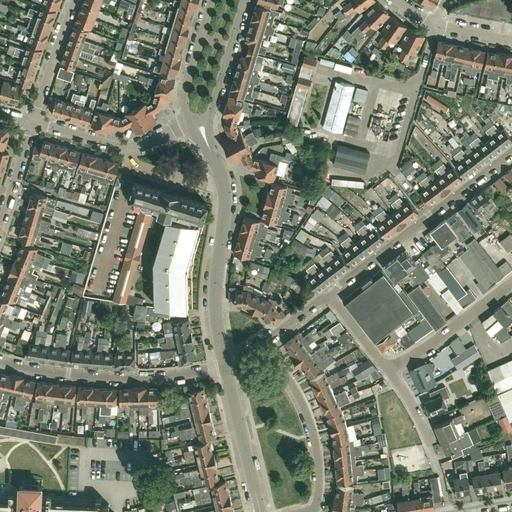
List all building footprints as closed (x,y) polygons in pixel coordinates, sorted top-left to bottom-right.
[(34,0),(57,9),(60,0),(34,0)] [(83,0),(83,4),(98,10),(102,0),(100,0),(83,0)] [(127,12),(132,14),(135,4),(124,0),(120,0),(118,7),(128,11),(127,12)] [(174,0),(173,4),(178,6),(179,6),(194,10),(194,9),(196,9),(198,0),(181,0),(181,1),(177,0),(174,0)] [(280,0),(257,0),(256,2),(277,8),(278,4),(280,3),(282,4),(283,1),(280,0)] [(335,4),(339,10),(344,6),(340,0),(335,4)] [(345,11),(359,0),(351,0),(352,0),(343,7),(345,11)] [(360,11),(374,0),(359,0),(345,11),(348,14),(356,7),(360,11)] [(383,8),(377,1),(363,15),(367,19),(359,27),(359,26),(352,33),(355,36),(383,8)] [(94,19),(98,10),(83,4),(79,13),(94,19)] [(278,16),(280,12),(256,4),(253,14),(273,20),(275,15),(276,15),(278,16)] [(53,19),(56,11),(41,6),(40,11),(30,7),(29,11),(53,19)] [(170,10),(168,14),(191,21),(194,10),(179,6),(178,6),(177,12),(170,10)] [(358,40),(362,36),(365,33),(365,32),(366,31),(370,35),(390,14),(383,8),(355,36),(354,37),(358,40)] [(37,18),(35,24),(50,29),(53,19),(29,11),(27,15),(37,18)] [(79,13),(75,23),(91,29),(94,19),(79,13)] [(188,32),(190,24),(191,21),(168,14),(167,20),(173,22),(172,28),(188,32)] [(273,20),(253,14),(250,24),(274,31),(275,27),(271,26),(273,20)] [(377,44),(381,46),(399,21),(391,16),(380,32),(384,35),(377,44)] [(50,29),(35,24),(28,21),(26,26),(19,24),(17,27),(22,29),(46,38),(50,29)] [(399,21),(381,46),(384,49),(391,39),(395,42),(406,26),(399,21)] [(250,24),(247,34),(262,38),(267,40),(269,35),(270,34),(273,35),(274,31),(250,24)] [(74,26),(71,35),(84,39),(87,30),(74,26)] [(162,37),(184,44),(185,40),(188,32),(172,28),(170,34),(163,32),(162,37)] [(399,57),(402,59),(416,31),(408,28),(400,45),(404,47),(399,57)] [(28,42),(41,46),(43,47),(46,38),(22,29),(21,33),(30,36),(28,42)] [(416,53),(425,36),(416,31),(402,59),(406,61),(411,51),(416,53)] [(267,47),(259,45),(262,38),(247,34),(245,39),(247,41),(250,42),(247,50),(257,53),(257,52),(264,54),(267,47)] [(67,44),(94,54),(95,49),(89,46),(90,42),(84,40),(84,39),(71,35),(67,44)] [(181,55),(184,44),(162,37),(160,42),(167,44),(165,50),(181,55)] [(297,38),(294,48),(300,49),(303,40),(297,38)] [(307,41),(304,50),(306,51),(311,52),(317,44),(307,41)] [(448,43),(438,41),(434,56),(432,65),(437,67),(438,62),(443,63),(448,43)] [(451,70),(453,60),(457,45),(448,43),(443,63),(447,64),(446,69),(451,70)] [(94,54),(67,44),(64,54),(77,59),(78,55),(92,60),(94,54)] [(8,48),(15,50),(39,58),(42,49),(27,45),(26,50),(10,45),(8,48)] [(453,60),(451,70),(456,70),(457,66),(461,67),(466,47),(457,45),(453,60)] [(470,74),(472,64),(475,49),(466,47),(461,67),(465,68),(464,73),(470,74)] [(163,61),(179,66),(182,56),(181,56),(181,55),(165,50),(160,48),(158,53),(165,55),(163,61)] [(298,59),(300,49),(294,48),(292,57),(298,59)] [(334,48),(330,53),(337,58),(340,53),(334,48)] [(472,64),(470,74),(474,75),(475,71),(480,71),(481,66),(485,51),(475,49),(472,64)] [(39,58),(15,50),(13,54),(23,58),(21,63),(36,68),(39,58)] [(257,54),(257,53),(247,50),(245,58),(242,57),(240,58),(238,64),(252,68),(255,61),(262,63),(264,56),(257,54)] [(493,78),(497,52),(496,53),(487,52),(485,67),(484,67),(483,72),(488,73),(487,77),(493,78)] [(498,75),(503,76),(507,53),(497,52),(493,78),(497,79),(498,75)] [(511,82),(511,77),(511,54),(507,53),(503,76),(506,76),(506,82),(511,83),(511,81),(511,82)] [(61,64),(74,68),(77,59),(64,54),(61,64)] [(304,56),(302,65),(312,68),(314,68),(316,60),(314,59),(314,56),(307,54),(307,57),(304,56)] [(176,75),(179,66),(163,61),(161,67),(155,65),(153,70),(174,77),(175,75),(176,75)] [(336,62),(335,66),(334,68),(350,73),(351,70),(352,67),(336,62)] [(10,65),(9,68),(33,77),(36,68),(21,63),(20,68),(10,65)] [(294,66),(283,63),(281,69),(292,73),(294,66)] [(405,65),(400,63),(398,68),(399,69),(397,75),(405,78),(410,75),(412,70),(404,66),(405,65)] [(238,64),(235,74),(259,81),(260,77),(256,76),(258,70),(252,68),(238,64)] [(299,76),(309,79),(312,68),(302,65),(299,76)] [(71,81),(73,76),(74,71),(60,66),(57,76),(71,81)] [(371,78),(371,75),(372,72),(353,67),(352,70),(351,73),(371,78)] [(33,77),(9,68),(7,72),(17,76),(15,81),(30,86),(33,77)] [(77,72),(74,82),(80,84),(83,74),(77,72)] [(127,80),(128,79),(122,74),(117,73),(121,80),(126,81),(127,80)] [(147,83),(148,83),(157,85),(156,85),(172,90),(175,80),(155,74),(153,78),(149,77),(147,83)] [(259,81),(235,74),(232,83),(252,89),(254,83),(258,84),(259,81)] [(299,76),(296,84),(307,87),(309,88),(311,79),(309,79),(299,76)] [(3,80),(2,85),(0,84),(0,88),(20,94),(22,86),(3,80)] [(335,81),(333,88),(323,127),(341,133),(354,86),(335,81)] [(252,89),(232,83),(229,93),(253,100),(254,97),(250,96),(252,89)] [(296,125),(307,87),(296,84),(285,123),(296,125)] [(169,99),(172,90),(156,85),(157,85),(152,99),(151,101),(161,106),(162,105),(165,98),(169,99)] [(355,100),(366,103),(370,90),(359,86),(355,100)] [(0,98),(17,103),(20,94),(0,88),(0,98)] [(65,101),(61,116),(70,119),(77,94),(73,93),(70,103),(65,101)] [(79,122),(83,107),(85,101),(80,100),(81,95),(77,94),(70,119),(79,122)] [(247,106),(249,102),(228,96),(225,106),(240,111),(241,110),(250,113),(251,108),(247,106)] [(51,113),(61,116),(65,101),(49,97),(46,107),(53,109),(51,113)] [(135,97),(131,99),(146,126),(156,121),(152,113),(159,110),(161,106),(151,101),(147,104),(146,102),(140,106),(135,97)] [(83,107),(79,122),(88,124),(95,100),(91,99),(89,108),(83,107)] [(122,118),(121,118),(121,128),(124,128),(131,124),(135,132),(146,126),(131,99),(129,100),(134,109),(125,114),(126,115),(122,118)] [(91,125),(101,128),(106,113),(105,113),(108,104),(103,102),(102,106),(97,105),(91,125)] [(236,124),(240,111),(225,106),(223,115),(227,116),(225,124),(225,126),(236,125),(236,124)] [(106,113),(101,128),(110,131),(112,126),(119,129),(121,128),(121,118),(120,118),(106,113)] [(491,138),(488,141),(496,152),(505,146),(487,123),(481,115),(476,119),(491,138)] [(377,117),(374,129),(380,131),(383,119),(377,117)] [(511,139),(503,129),(499,132),(491,120),(487,123),(505,146),(511,139)] [(222,141),(227,151),(246,141),(254,137),(251,132),(243,136),(240,131),(239,131),(236,127),(236,125),(225,126),(226,129),(229,136),(222,141)] [(0,137),(6,139),(8,130),(0,127),(0,137)] [(288,132),(281,132),(282,142),(293,140),(288,132)] [(488,158),(496,152),(488,141),(483,144),(474,132),(471,135),(488,158)] [(475,151),(471,153),(480,165),(488,158),(471,135),(466,139),(475,151)] [(254,137),(246,141),(227,151),(233,161),(241,157),(244,164),(247,166),(254,158),(253,157),(250,152),(251,152),(248,146),(250,144),(251,146),(257,142),(255,138),(254,137)] [(48,158),(53,143),(43,140),(42,145),(36,143),(31,159),(40,161),(41,156),(48,158)] [(48,158),(46,163),(51,165),(52,167),(51,169),(55,170),(62,146),(53,143),(48,158)] [(338,144),(333,164),(333,165),(364,173),(370,153),(338,144)] [(471,153),(467,156),(458,145),(454,148),(472,171),(480,165),(471,153)] [(62,146),(55,170),(58,171),(59,168),(61,168),(65,169),(71,148),(62,146)] [(71,148),(65,169),(69,170),(70,172),(70,174),(73,175),(80,151),(71,148)] [(450,151),(459,163),(455,166),(464,177),(472,171),(454,148),(450,151)] [(283,161),(289,163),(292,153),(286,151),(283,161)] [(81,177),(84,179),(92,155),(82,152),(76,172),(81,174),(82,175),(81,177)] [(271,153),(269,162),(264,177),(274,180),(280,160),(275,159),(276,154),(271,153)] [(91,177),(95,178),(101,157),(92,155),(84,179),(88,180),(89,177),(91,177)] [(110,160),(101,157),(95,178),(99,179),(100,181),(99,183),(103,184),(110,160)] [(255,174),(264,177),(269,162),(254,158),(247,166),(249,167),(256,170),(255,174)] [(462,179),(453,168),(447,161),(443,164),(440,159),(436,162),(454,185),(462,179)] [(107,183),(108,182),(113,183),(119,163),(110,160),(103,184),(106,185),(107,183)] [(403,167),(409,175),(417,169),(411,161),(403,167)] [(440,177),(437,180),(446,191),(454,185),(436,162),(431,165),(440,177)] [(424,171),(420,174),(438,197),(446,191),(437,180),(433,183),(424,171)] [(420,193),(429,204),(438,197),(420,174),(415,178),(425,189),(420,193)] [(115,185),(121,187),(124,179),(117,177),(115,185)] [(509,190),(500,177),(493,182),(503,195),(509,190)] [(321,181),(314,192),(323,195),(328,186),(321,181)] [(168,191),(163,190),(133,182),(128,198),(131,199),(135,200),(135,198),(141,199),(141,203),(158,208),(156,213),(157,213),(157,212),(164,214),(171,217),(172,217),(174,212),(190,217),(191,214),(198,216),(198,219),(203,220),(208,204),(179,195),(179,194),(174,193),(168,191)] [(291,192),(292,188),(288,187),(272,182),(270,191),(268,190),(268,191),(294,199),(295,193),(291,192)] [(495,204),(484,190),(477,195),(493,216),(500,210),(495,204)] [(268,191),(265,200),(286,206),(288,202),(292,203),(294,199),(268,191)] [(57,200),(32,192),(29,201),(55,208),(57,200)] [(396,193),(393,196),(392,196),(410,219),(418,213),(409,202),(405,205),(396,193)] [(328,210),(334,203),(325,195),(319,203),(328,210)] [(494,217),(493,216),(477,195),(469,201),(480,216),(483,214),(489,221),(494,217)] [(397,211),(394,214),(402,225),(410,219),(392,196),(388,200),(397,211)] [(265,200),(263,209),(288,216),(290,211),(285,210),(286,206),(265,200)] [(55,208),(29,201),(27,211),(42,215),(43,212),(53,215),(67,220),(69,213),(55,209),(55,208)] [(466,204),(457,210),(464,219),(475,232),(483,226),(466,204)] [(380,206),(376,208),(394,232),(402,225),(394,214),(389,217),(380,206)] [(394,232),(376,208),(372,212),(381,224),(377,227),(386,238),(394,232)] [(125,258),(113,300),(113,301),(126,303),(128,294),(138,262),(140,255),(151,214),(139,209),(127,251),(126,251),(124,258),(125,258)] [(288,216),(263,209),(262,210),(264,210),(261,219),(281,225),(282,220),(287,221),(288,216)] [(42,215),(27,211),(24,219),(49,227),(51,222),(40,219),(42,215)] [(94,221),(101,223),(104,213),(97,211),(94,221)] [(472,234),(474,232),(468,225),(465,227),(454,212),(445,219),(457,234),(460,238),(462,241),(464,240),(472,234)] [(245,216),(242,225),(266,232),(268,228),(263,226),(264,222),(245,216)] [(313,216),(306,226),(312,231),(319,221),(313,216)] [(24,219),(21,229),(40,235),(42,230),(54,233),(55,229),(49,227),(24,219)] [(422,254),(437,273),(445,266),(438,258),(450,249),(445,243),(457,234),(445,219),(430,231),(439,242),(434,247),(433,246),(422,254)] [(188,308),(187,271),(189,266),(189,260),(199,224),(185,222),(170,220),(169,229),(167,229),(165,243),(163,243),(161,257),(159,256),(157,266),(159,267),(158,281),(160,281),(158,295),(160,295),(159,304),(188,308)] [(375,229),(371,232),(361,220),(357,223),(375,246),(383,240),(375,229)] [(353,226),(362,238),(359,241),(367,252),(375,246),(357,223),(353,226)] [(242,225),(239,234),(259,240),(260,236),(265,237),(266,232),(242,225)] [(94,232),(79,227),(77,233),(93,238),(94,232)] [(290,236),(292,231),(281,227),(279,231),(290,236)] [(303,228),(298,237),(306,242),(312,234),(303,228)] [(39,240),(40,235),(21,229),(19,238),(49,247),(51,243),(39,240)] [(367,252),(359,241),(355,244),(346,232),(342,236),(359,258),(367,252)] [(239,234),(237,244),(261,251),(262,246),(258,245),(259,240),(239,234)] [(475,238),(472,234),(464,240),(467,244),(475,238)] [(511,237),(510,234),(499,242),(507,252),(511,248),(511,237)] [(359,258),(342,236),(337,239),(347,250),(342,254),(351,265),(359,258)] [(478,242),(475,238),(467,244),(469,247),(470,248),(478,242)] [(23,242),(19,251),(48,263),(50,258),(36,252),(37,248),(23,242)] [(470,248),(472,251),(473,252),(481,246),(478,242),(470,248)] [(261,251),(237,244),(234,253),(254,259),(255,254),(259,256),(261,251)] [(340,255),(336,258),(327,246),(324,249),(341,272),(349,266),(340,255)] [(484,250),(481,246),(473,252),(475,255),(476,257),(484,250)] [(459,255),(462,259),(472,251),(470,248),(469,247),(465,250),(459,255)] [(82,257),(88,258),(91,251),(85,249),(82,257)] [(325,267),(333,278),(341,272),(324,249),(319,253),(319,254),(315,257),(324,268),(325,267)] [(397,256),(419,284),(435,271),(432,267),(426,271),(419,262),(416,264),(405,250),(397,256)] [(488,254),(484,250),(476,257),(478,259),(479,261),(488,254)] [(46,268),(48,263),(19,251),(16,260),(34,268),(40,270),(42,267),(46,268)] [(473,252),(472,251),(462,259),(465,263),(475,255),(473,252)] [(488,254),(479,261),(481,263),(483,265),(491,258),(488,254)] [(465,263),(468,266),(478,259),(476,257),(475,255),(465,263)] [(296,270),(302,266),(296,256),(289,261),(296,270)] [(447,320),(419,284),(397,256),(383,267),(394,281),(401,276),(405,282),(408,280),(414,288),(407,293),(435,329),(447,320)] [(494,262),(491,258),(483,265),(484,267),(486,269),(494,262)] [(311,259),(307,261),(325,285),(333,278),(325,267),(324,268),(320,271),(311,259)] [(479,261),(478,259),(468,266),(471,270),(481,263),(479,261)] [(32,273),(34,268),(16,260),(14,260),(11,268),(36,279),(38,275),(32,273)] [(307,261),(304,264),(303,265),(312,277),(308,280),(317,291),(325,285),(307,261)] [(505,261),(501,263),(508,272),(511,269),(505,261)] [(254,262),(252,267),(268,272),(270,267),(254,262)] [(494,262),(486,269),(487,270),(489,273),(493,270),(497,267),(494,262)] [(471,270),(474,274),(484,267),(483,265),(481,263),(471,270)] [(501,263),(497,267),(504,275),(508,272),(501,263)] [(437,273),(440,276),(448,270),(445,266),(445,267),(445,266),(437,273)] [(474,274),(477,278),(487,270),(486,269),(484,267),(474,274)] [(504,275),(497,267),(493,270),(500,279),(504,275)] [(36,279),(11,268),(7,277),(8,278),(27,286),(34,288),(36,283),(42,286),(43,282),(36,279)] [(415,312),(381,269),(342,299),(376,343),(393,330),(415,312)] [(448,270),(440,276),(443,280),(451,274),(448,270)] [(487,270),(477,278),(479,280),(475,283),(476,285),(490,274),(489,273),(487,270)] [(500,279),(493,270),(489,273),(490,274),(493,278),(496,282),(500,279)] [(443,280),(446,284),(454,277),(451,274),(443,280)] [(476,285),(479,289),(493,278),(490,274),(476,285)] [(75,282),(83,284),(85,277),(78,275),(75,282)] [(454,277),(446,284),(449,288),(457,281),(454,277)] [(27,286),(8,278),(5,287),(29,297),(31,293),(25,290),(27,286)] [(482,292),(496,282),(493,278),(479,289),(482,292)] [(460,285),(457,281),(449,288),(452,291),(460,285)] [(245,290),(244,307),(252,311),(260,297),(262,292),(254,288),(248,285),(243,285),(243,290),(245,290)] [(452,291),(455,295),(463,289),(460,285),(452,291)] [(35,299),(29,297),(5,287),(1,296),(20,303),(22,298),(33,303),(35,299)] [(243,306),(244,307),(245,290),(243,290),(236,290),(236,287),(229,287),(229,301),(235,301),(235,306),(243,306)] [(458,299),(470,290),(469,289),(465,292),(463,289),(455,295),(458,299)] [(458,299),(460,303),(473,293),(470,290),(458,299)] [(473,293),(460,303),(463,307),(475,297),(473,293)] [(126,303),(136,304),(143,305),(144,299),(128,294),(126,303)] [(21,306),(10,302),(0,297),(0,308),(10,312),(17,315),(21,306)] [(267,301),(260,297),(252,311),(261,315),(273,305),(274,306),(279,302),(276,299),(274,300),(269,297),(267,301)] [(71,298),(69,305),(75,307),(77,300),(71,298)] [(100,299),(99,306),(107,307),(108,300),(100,299)] [(508,300),(508,299),(501,305),(500,305),(493,312),(504,325),(511,318),(511,305),(511,306),(507,301),(508,300)] [(93,315),(94,303),(87,302),(85,314),(93,315)] [(134,318),(145,319),(147,305),(143,305),(136,304),(134,318)] [(274,307),(274,306),(273,305),(261,315),(261,316),(266,322),(270,319),(274,324),(282,317),(274,307)] [(0,318),(12,324),(14,320),(8,318),(10,312),(0,308),(0,318)] [(169,318),(170,311),(158,309),(157,316),(169,318)] [(335,323),(340,319),(333,310),(328,314),(335,323)] [(65,314),(61,327),(68,329),(72,317),(65,314)] [(12,324),(0,318),(0,329),(3,330),(5,326),(16,330),(18,326),(12,324)] [(163,323),(164,327),(165,332),(190,328),(189,318),(163,323)] [(425,318),(421,321),(428,331),(432,327),(430,323),(429,324),(425,318)] [(497,319),(486,329),(490,336),(494,333),(500,342),(511,336),(497,319)] [(345,328),(339,321),(329,328),(334,336),(345,328)] [(424,334),(428,331),(421,321),(420,321),(416,324),(424,334)] [(424,334),(416,324),(412,327),(419,337),(424,334)] [(408,331),(414,341),(419,337),(412,327),(408,331)] [(167,342),(192,337),(190,328),(165,332),(166,337),(167,342)] [(300,332),(296,335),(284,344),(290,352),(289,353),(289,354),(311,336),(316,332),(317,332),(314,329),(309,333),(303,337),(300,332)] [(27,358),(38,359),(42,331),(37,330),(35,344),(29,343),(27,358)] [(400,337),(399,337),(394,330),(393,330),(376,343),(383,351),(398,339),(400,337)] [(47,332),(45,331),(42,331),(38,359),(48,361),(50,347),(45,346),(47,332)] [(84,336),(83,336),(81,365),(91,366),(92,352),(88,351),(88,342),(89,342),(91,331),(86,331),(84,336)] [(350,336),(347,331),(336,338),(340,343),(350,336)] [(408,331),(403,334),(410,344),(414,341),(408,331)] [(311,336),(289,354),(295,361),(308,351),(309,351),(312,348),(309,344),(314,340),(319,336),(316,332),(311,336)] [(54,347),(50,347),(48,361),(58,363),(62,334),(57,333),(54,347)] [(67,335),(64,334),(62,334),(58,363),(68,364),(70,350),(65,349),(67,335)] [(405,348),(410,344),(403,334),(399,337),(400,337),(398,339),(405,348)] [(81,365),(83,336),(79,336),(79,341),(78,341),(77,350),(72,350),(71,365),(81,365)] [(19,337),(16,344),(26,347),(27,340),(19,337)] [(179,351),(194,348),(192,337),(167,342),(161,343),(162,348),(167,347),(178,345),(179,351)] [(97,352),(92,352),(91,366),(101,367),(104,338),(98,338),(97,352)] [(112,361),(113,353),(108,353),(109,338),(104,338),(101,367),(112,368),(112,361)] [(25,357),(26,347),(16,344),(13,343),(5,340),(5,341),(0,339),(0,344),(3,345),(4,344),(17,349),(15,355),(25,357)] [(115,368),(125,368),(125,342),(119,342),(119,353),(115,353),(115,368)] [(135,361),(135,354),(135,353),(130,353),(130,342),(125,342),(125,368),(135,368),(135,361)] [(480,355),(474,344),(451,359),(458,369),(480,355)] [(308,351),(295,361),(301,369),(324,351),(321,347),(311,354),(309,351),(308,351)] [(335,347),(335,348),(328,352),(331,356),(338,352),(335,347)] [(192,363),(191,357),(196,356),(194,348),(179,351),(181,358),(177,359),(178,366),(192,363)] [(324,351),(301,369),(302,368),(308,376),(321,367),(318,363),(327,356),(324,351)] [(150,357),(149,353),(148,353),(139,353),(139,361),(139,368),(150,367),(150,360),(150,357)] [(368,358),(368,359),(352,370),(357,380),(367,374),(377,369),(368,358)] [(511,359),(488,370),(496,389),(498,393),(511,386),(511,359)] [(427,364),(411,371),(415,380),(416,380),(420,389),(435,383),(430,372),(433,370),(434,367),(433,364),(429,363),(427,364)] [(1,400),(0,406),(0,415),(3,416),(9,391),(13,392),(17,376),(7,373),(7,375),(1,400)] [(324,373),(310,379),(314,388),(338,377),(336,373),(326,377),(324,373)] [(314,388),(318,397),(332,390),(331,387),(346,380),(344,375),(339,377),(338,377),(314,388)] [(14,409),(19,410),(26,379),(26,378),(17,376),(13,392),(17,393),(14,409)] [(26,379),(19,410),(23,411),(25,400),(31,401),(35,381),(26,379)] [(38,417),(41,417),(43,417),(44,409),(47,383),(38,382),(36,397),(35,402),(40,402),(40,408),(39,408),(38,417)] [(185,393),(188,392),(190,401),(205,397),(203,387),(198,389),(197,382),(183,386),(185,393)] [(47,383),(44,409),(48,409),(49,403),(54,404),(56,384),(47,383)] [(66,385),(56,384),(54,404),(60,404),(59,410),(63,411),(66,385)] [(67,418),(68,406),(73,406),(74,402),(75,390),(76,386),(66,385),(63,411),(62,417),(67,418)] [(430,414),(447,407),(443,399),(449,397),(445,386),(432,391),(435,398),(424,402),(430,414)] [(511,386),(498,393),(497,393),(506,414),(509,421),(511,419),(511,386)] [(82,418),(86,419),(88,387),(78,387),(78,390),(77,407),(82,407),(82,413),(82,418)] [(93,403),(97,403),(98,388),(88,387),(86,419),(91,419),(93,403)] [(134,422),(134,415),(134,409),(139,409),(139,387),(129,388),(129,389),(130,415),(130,422),(134,422)] [(139,409),(144,408),(144,415),(149,414),(148,388),(148,387),(139,387),(139,409)] [(100,414),(105,414),(107,388),(98,388),(97,403),(100,404),(100,414)] [(111,404),(116,405),(117,393),(117,389),(107,388),(105,414),(105,420),(110,420),(111,404)] [(153,414),(153,408),(158,408),(158,404),(158,388),(148,388),(149,414),(153,414)] [(119,393),(120,405),(120,409),(125,409),(125,415),(130,415),(129,389),(119,389),(119,393)] [(506,414),(497,393),(498,393),(496,389),(484,395),(495,419),(506,414)] [(318,397),(322,406),(347,395),(345,391),(335,395),(332,390),(318,397)] [(347,395),(322,406),(326,416),(341,409),(339,405),(349,401),(347,395)] [(205,397),(190,401),(185,402),(187,407),(180,409),(181,413),(208,407),(205,397)] [(190,421),(195,420),(211,416),(209,411),(208,407),(181,413),(175,414),(176,419),(189,416),(190,421)] [(346,425),(345,418),(341,409),(326,416),(330,424),(329,424),(330,429),(346,425)] [(456,435),(459,434),(455,424),(464,420),(461,414),(434,425),(441,441),(456,435)] [(27,424),(29,417),(23,415),(21,422),(27,424)] [(179,430),(180,434),(212,426),(211,422),(212,422),(211,416),(195,420),(190,421),(192,427),(179,430)] [(0,425),(0,433),(56,443),(57,435),(0,425)] [(332,434),(333,442),(349,440),(353,440),(356,439),(352,425),(347,426),(346,425),(330,429),(332,434)] [(198,435),(200,440),(215,436),(212,426),(180,434),(181,440),(198,435)] [(456,435),(441,441),(447,453),(460,447),(461,449),(470,445),(473,444),(467,430),(464,431),(459,434),(456,435)] [(377,435),(379,447),(387,445),(384,433),(377,435)] [(185,457),(213,450),(211,450),(209,440),(194,444),(195,449),(184,451),(185,457)] [(353,440),(349,440),(333,442),(334,452),(361,449),(368,448),(368,444),(354,446),(353,440)] [(473,444),(470,445),(461,449),(463,455),(479,449),(475,443),(473,444)] [(171,449),(169,450),(165,451),(166,456),(167,460),(171,459),(174,459),(171,449)] [(361,449),(334,452),(335,462),(355,460),(354,455),(361,454),(361,449)] [(199,464),(215,460),(213,450),(185,457),(186,462),(198,459),(199,464)] [(508,452),(508,458),(510,464),(509,465),(509,468),(503,469),(505,485),(507,484),(507,486),(511,484),(511,451),(508,452)] [(183,472),(184,478),(216,470),(218,470),(215,460),(199,464),(200,468),(183,472)] [(335,462),(336,472),(363,469),(363,465),(356,466),(355,460),(335,462)] [(454,478),(456,493),(457,492),(457,493),(465,492),(464,491),(470,490),(467,470),(465,460),(454,461),(455,467),(460,466),(460,471),(459,471),(460,477),(454,478)] [(472,476),(475,490),(475,489),(476,490),(476,492),(478,493),(482,492),(483,491),(483,489),(483,488),(488,487),(485,474),(485,469),(483,462),(483,460),(478,461),(480,475),(472,476)] [(363,469),(336,472),(337,482),(353,481),(358,480),(357,474),(364,474),(363,469)] [(219,480),(216,470),(184,478),(185,483),(196,481),(197,485),(219,480)] [(485,474),(488,487),(493,486),(493,487),(501,486),(501,485),(499,471),(485,474)] [(425,490),(426,495),(421,496),(423,509),(424,509),(425,510),(429,509),(429,508),(434,507),(432,495),(440,494),(437,477),(430,478),(431,483),(425,484),(426,490),(425,490)] [(397,502),(399,511),(406,511),(411,511),(409,500),(407,489),(406,479),(401,480),(403,490),(404,497),(403,497),(403,501),(397,502)] [(194,494),(195,498),(228,490),(225,481),(199,487),(200,493),(194,494)] [(423,509),(421,496),(418,481),(413,482),(414,488),(415,495),(414,495),(414,499),(409,500),(411,511),(412,511),(413,511),(414,511),(417,511),(418,510),(423,509)] [(0,511),(104,511),(92,511),(92,508),(68,507),(68,511),(41,510),(42,485),(20,485),(19,509),(0,508),(0,511)] [(353,487),(337,485),(336,495),(334,495),(363,499),(364,494),(352,492),(353,487)] [(229,495),(228,490),(195,498),(196,505),(214,501),(215,504),(231,500),(229,495)] [(363,499),(334,495),(333,505),(350,507),(350,502),(362,504),(363,499)] [(201,511),(226,511),(232,510),(231,506),(232,506),(231,500),(215,504),(216,509),(201,511)]
